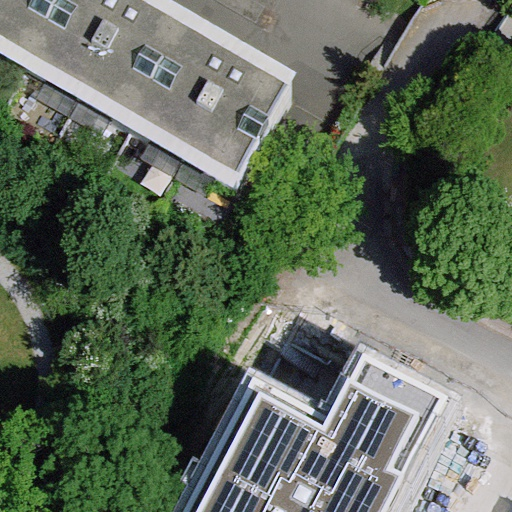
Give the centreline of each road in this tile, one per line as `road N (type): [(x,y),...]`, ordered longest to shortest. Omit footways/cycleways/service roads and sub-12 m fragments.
road 1 (residential): [(473,0),(320,264),(511,365)]
road 2 (residential): [(179,0),(317,80),(349,19),(315,0)]
